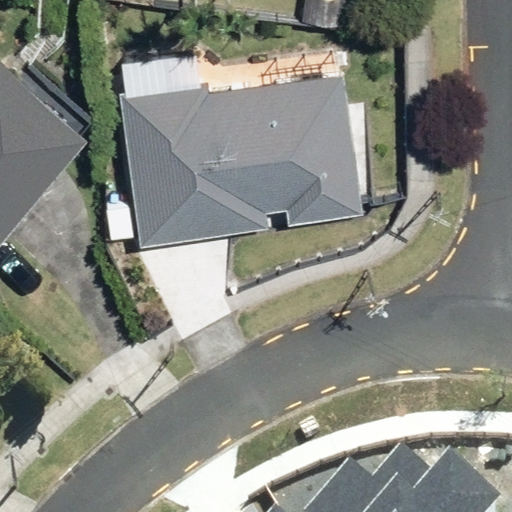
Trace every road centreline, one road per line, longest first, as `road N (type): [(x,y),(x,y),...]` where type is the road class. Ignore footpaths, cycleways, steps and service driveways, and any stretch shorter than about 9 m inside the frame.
road 1 (residential): [(100,511),(158,445),(297,364),(397,330),(510,314)]
road 2 (residential): [(500,0),(510,314)]
